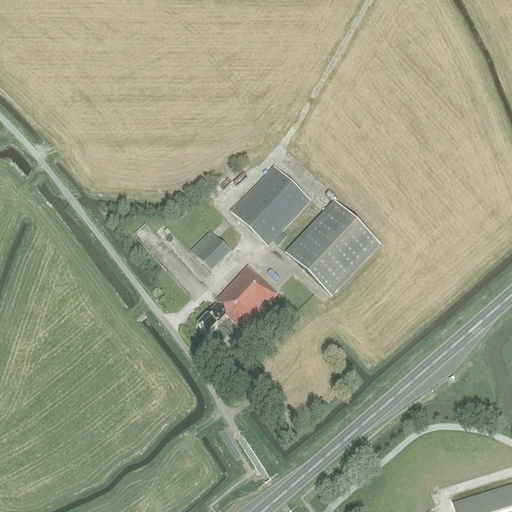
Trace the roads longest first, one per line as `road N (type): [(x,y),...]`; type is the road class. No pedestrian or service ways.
road 1 (unclassified): [(226,417),(169,326),(0,117)]
road 2 (trunk): [(261,511),(511,294)]
road 3 (track): [(260,248),(223,207),(278,154),(369,0)]
road 4 (unclassified): [(327,511),(415,433),(460,427),(511,444)]
